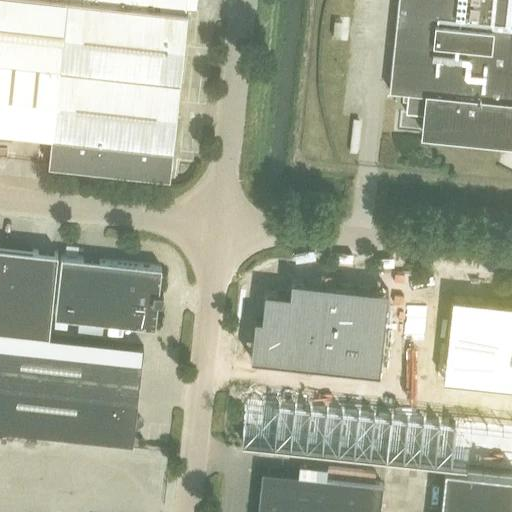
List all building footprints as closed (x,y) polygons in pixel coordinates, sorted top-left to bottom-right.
[(0,0),(0,61),(60,68),(50,164),(151,174),(171,176),(174,148),(188,12),(186,12),(187,0),(0,0)] [(511,0),(396,0),(386,90),(406,92),(403,112),(422,114),(420,133),(511,143),(511,0)] [(0,144),(39,149),(41,133),(0,128),(0,144)] [(0,328),(49,334),(58,252),(0,245),(0,328)] [(62,256),(55,315),(155,326),(158,300),(163,300),(164,292),(159,291),(161,266),(62,256)] [(254,317),(287,321),(319,324),(323,282),(291,279),(289,293),(264,290),(261,317),(254,317)] [(355,286),(323,282),(319,324),(351,328),(355,286)] [(388,289),(355,286),(351,328),(383,331),(388,289)] [(484,300),(452,296),(447,337),(480,341),(484,300)] [(511,340),(511,302),(484,300),(480,341),(511,344),(511,340)] [(283,361),(287,321),(254,317),(250,358),(283,361)] [(314,365),(319,324),(287,321),(283,361),(314,365)] [(346,368),(351,328),(319,324),(314,365),(346,368)] [(379,372),(383,331),(351,328),(346,368),(379,372)] [(0,427),(132,442),(139,381),(142,345),(0,329),(0,427)] [(475,382),(480,341),(447,337),(443,379),(475,382)] [(511,344),(480,341),(475,382),(507,385),(511,344)] [(278,403),(245,399),(241,441),(273,444),(278,403)] [(294,404),(278,403),(273,444),(289,446),(294,404)] [(310,406),(294,404),(289,446),(305,448),(310,406)] [(326,408),(310,406),(305,448),(321,449),(326,408)] [(342,410),(326,408),(321,449),(337,451),(342,410)] [(357,411),(342,410),(337,451),(353,453),(357,411)] [(373,413),(357,411),(353,453),(369,454),(373,413)] [(373,413),(369,454),(385,456),(390,415),(373,413)] [(385,456),(402,458),(407,417),(390,415),(385,456)] [(422,418),(407,417),(402,458),(418,460),(422,418)] [(438,420),(422,418),(418,460),(434,461),(438,420)] [(438,420),(434,461),(450,463),(454,422),(438,420)] [(470,423),(454,422),(450,463),(466,465),(470,423)] [(486,425),(470,423),(466,465),(482,467),(486,425)] [(502,427),(486,425),(482,467),(498,468),(502,427)] [(511,427),(502,427),(498,468),(511,469),(511,427)] [(379,511),(383,485),(262,472),(257,511),(379,511)]
